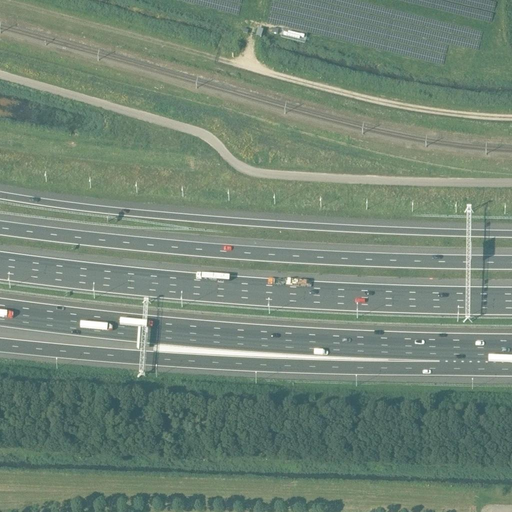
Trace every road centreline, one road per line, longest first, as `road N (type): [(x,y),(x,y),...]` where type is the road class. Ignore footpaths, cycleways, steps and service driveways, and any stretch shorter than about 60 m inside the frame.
road 1 (track): [(0,2),(369,102),(511,119)]
road 2 (motorway): [(511,301),(244,291),(0,263)]
road 3 (motorway): [(511,234),(238,221),(0,195)]
road 4 (motorway): [(511,262),(256,254),(0,226)]
road 5 (motorway): [(0,310),(451,350)]
road 6 (motorway): [(0,345),(155,360),(451,350)]
